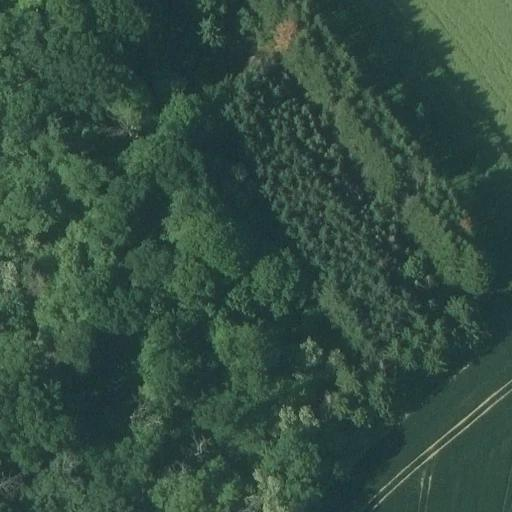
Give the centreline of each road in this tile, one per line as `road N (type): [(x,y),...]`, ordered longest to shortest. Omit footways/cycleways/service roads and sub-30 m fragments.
road 1 (track): [(89,0),(103,92),(96,201),(31,351),(0,377)]
road 2 (track): [(157,511),(197,425),(198,349),(174,302),(120,242),(96,201)]
road 3 (track): [(511,315),(292,492)]
